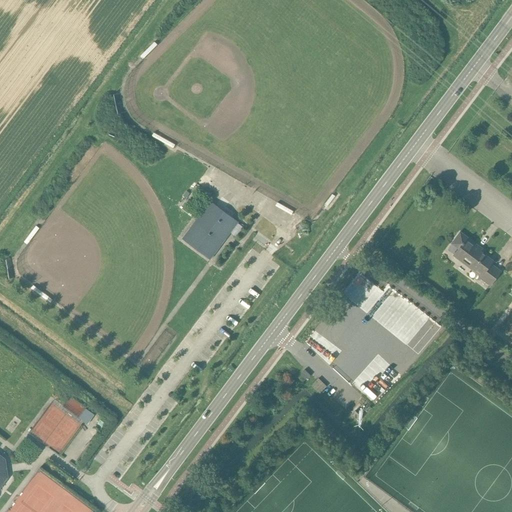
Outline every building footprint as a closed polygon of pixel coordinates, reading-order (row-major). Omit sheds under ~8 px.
[(210,259),(238,222),(210,201),(182,238),(210,259)] [(492,283),(502,271),(492,263),(494,262),(479,251),(481,249),(460,233),(453,243),(459,248),(454,255),(492,283)] [(306,379),(310,375),(305,369),(300,374),(306,379)] [(311,385),(319,393),(326,386),(318,378),(311,385)] [(87,424),(94,415),(94,414),(86,408),(79,418),(87,424)] [(358,422),(362,417),(355,411),(351,415),(358,422)]
